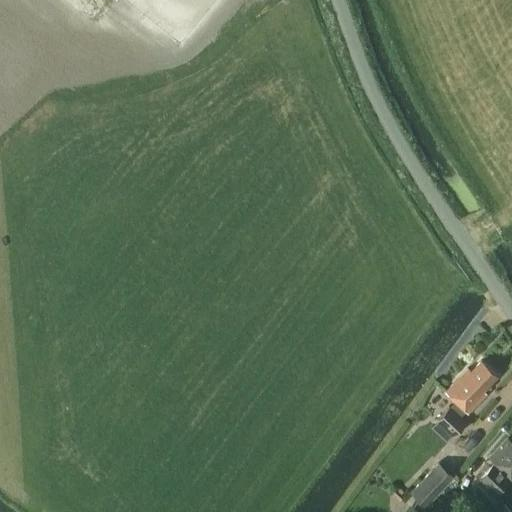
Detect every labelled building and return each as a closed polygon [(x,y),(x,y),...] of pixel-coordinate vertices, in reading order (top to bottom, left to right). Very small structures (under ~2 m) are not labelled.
[(490,329),(507,315),(494,300),(478,314),(490,329)] [(444,393),(456,404),(452,409),(450,407),(437,422),(451,434),(464,420),(460,417),(464,412),(467,414),(486,394),(482,390),(495,376),(480,362),(470,371),(468,369),(444,393)] [(488,459),(492,463),(479,477),(496,494),(509,480),(511,482),(511,443),(511,444),(506,440),(488,459)] [(437,461),(409,491),(425,507),(454,476),(437,461)] [(437,511),(454,511),(465,498),(454,490),(437,511)] [(511,511),(503,502),(493,511),(511,511)]
